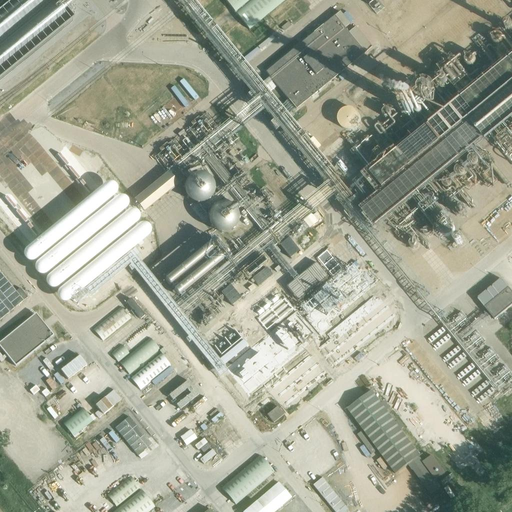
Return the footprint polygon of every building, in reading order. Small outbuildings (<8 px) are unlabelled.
[(93,0),(93,23),(96,20),(100,20),(125,0),(93,0)] [(224,0),(236,14),(253,0),(224,0)] [(253,0),(236,14),(249,30),(285,0),(253,0)] [(296,110),(310,98),(372,47),(355,27),(348,33),(345,29),(350,25),(339,12),(265,73),(296,110)] [(511,68),(370,181),(387,202),(366,218),(383,238),(511,136),(511,68)] [(417,113),(417,111),(417,108),(415,106),(413,104),(411,104),(408,104),(406,106),(405,108),(404,111),(404,113),(406,115),(408,117),(410,117),(413,117),(415,116),(417,113)] [(357,123),(357,121),(357,118),(357,116),(354,113),(351,111),(347,110),(344,110),(342,111),(339,112),(337,114),(336,116),(335,118),(335,121),(335,122),(336,125),(337,127),(339,129),(340,130),(342,131),(346,132),(350,131),(352,130),(354,129),(356,125),(357,123)] [(343,152),(332,161),(347,180),(358,171),(343,152)] [(211,189),(212,186),(212,184),(211,181),(209,178),(208,176),(205,174),(203,172),(199,171),(196,171),(193,171),(190,172),(187,174),(185,176),(183,178),(182,181),(181,184),(181,186),(181,189),(182,192),(183,195),(185,197),(187,199),(190,201),(193,202),(196,202),(198,202),(202,201),(205,199),(207,197),(209,195),(211,192),(211,189)] [(236,208),(233,206),(229,204),(225,203),(222,203),(219,204),(216,205),(213,208),(210,211),(209,215),(208,219),(209,224),(210,228),(213,231),(216,233),(219,235),(223,236),(227,235),(229,235),(232,234),(236,231),(238,228),(240,224),(241,220),(240,216),(239,212),(236,208)] [(211,241),(166,274),(181,295),(232,258),(216,236),(211,240),(211,241)] [(291,256),(301,250),(293,237),(283,244),(291,256)] [(316,263),(286,287),(298,301),(328,277),(316,263)] [(275,274),(267,264),(253,275),(261,286),(275,274)] [(0,274),(0,320),(23,302),(0,274)] [(502,280),(478,300),(495,320),(498,318),(499,320),(502,317),(506,314),(505,312),(511,306),(511,291),(503,280),(502,280)] [(236,285),(225,290),(231,305),(242,300),(236,285)] [(103,342),(131,319),(121,307),(93,330),(103,342)] [(36,316),(0,345),(0,346),(17,367),(53,337),(36,316)] [(150,339),(122,362),(130,373),(159,349),(150,339)] [(122,346),(113,353),(120,362),(129,354),(122,346)] [(81,354),(62,369),(70,379),(89,364),(81,354)] [(161,354),(135,376),(145,387),(171,366),(161,354)] [(60,371),(55,375),(62,385),(67,382),(60,371)] [(53,377),(48,379),(52,391),(58,388),(53,377)] [(181,409),(202,395),(191,379),(170,394),(181,409)] [(38,384),(32,389),(35,394),(42,390),(38,384)] [(47,397),(52,393),(49,388),(43,391),(47,397)] [(121,400),(113,391),(98,404),(106,413),(121,400)] [(410,464),(418,458),(420,457),(372,391),(348,409),(397,474),(410,464)] [(192,405),(201,414),(211,404),(202,395),(192,405)] [(54,405),(49,408),(56,419),(61,416),(54,405)] [(218,407),(209,415),(216,424),(226,416),(218,407)] [(277,408),(267,416),(273,424),(284,416),(277,408)] [(93,422),(83,409),(63,424),(73,437),(93,422)] [(150,445),(128,419),(115,429),(137,456),(150,445)] [(212,421),(202,427),(207,435),(217,429),(212,421)] [(182,435),(188,445),(199,439),(193,428),(182,435)] [(114,430),(110,433),(117,442),(121,439),(114,430)] [(96,442),(101,452),(111,448),(107,437),(96,442)] [(214,448),(202,458),(207,463),(219,454),(214,448)] [(258,457),(222,488),(236,505),(273,474),(258,457)] [(418,458),(410,464),(432,495),(441,488),(437,483),(446,475),(432,457),(423,464),(418,458)] [(446,484),(453,480),(451,476),(443,479),(446,484)] [(117,508),(140,489),(130,477),(107,496),(117,508)] [(322,478),(313,485),(334,511),(346,511),(349,510),(322,478)] [(278,483),(244,511),(274,511),(291,498),(278,483)] [(454,483),(446,486),(453,499),(460,495),(454,483)] [(149,511),(155,508),(141,490),(114,511),(149,511)]
